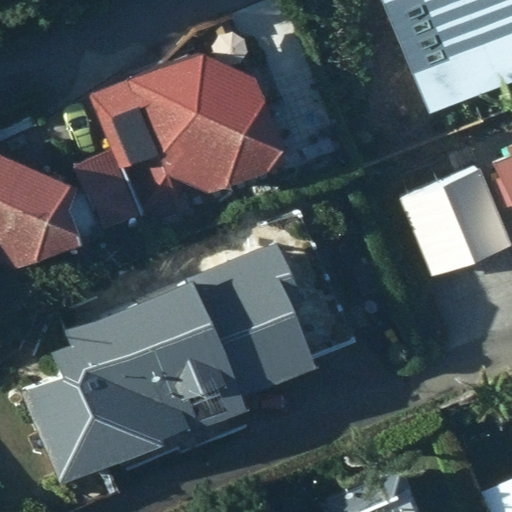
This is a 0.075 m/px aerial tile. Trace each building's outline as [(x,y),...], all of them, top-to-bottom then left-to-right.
[(511,0),(366,0),(411,105),(511,62),(511,0)] [(76,90),(98,139),(124,210),(164,192),(175,175),(183,179),(262,148),(226,59),(178,37),(111,67),(114,73),(76,90)] [(511,134),(472,152),(511,242),(511,134)] [(87,226),(124,210),(98,139),(56,158),(65,178),(0,149),(0,254),(83,217),(87,226)] [(465,162),(388,195),(420,268),(430,264),(436,278),(492,253),(486,241),(497,237),(465,162)] [(3,383),(43,473),(219,394),(216,384),(339,330),(286,209),(249,225),(251,231),(169,266),(166,260),(44,314),(52,332),(34,339),(45,365),(3,383)] [(405,511),(380,451),(299,483),(310,511),(405,511)] [(511,511),(511,484),(471,502),(475,511),(511,511)]
